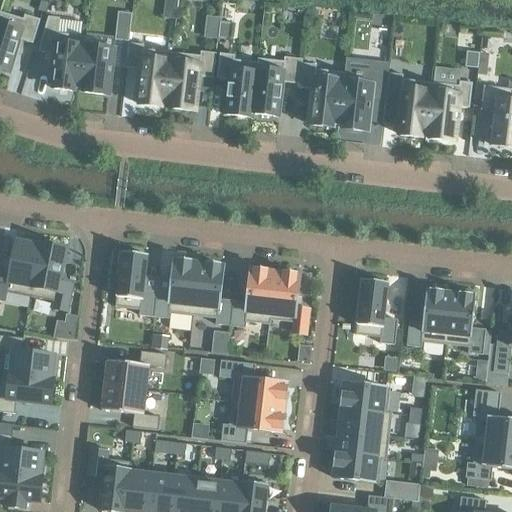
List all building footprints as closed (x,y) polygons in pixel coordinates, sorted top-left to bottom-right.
[(46,14),(49,4),(41,1),(38,12),(46,14)] [(0,71),(10,74),(20,41),(33,45),(41,21),(25,16),(24,20),(0,13),(0,71)] [(115,41),(129,43),(132,15),(118,13),(115,41)] [(41,44),(39,53),(53,55),(50,85),(54,85),(53,90),(74,92),(75,88),(80,88),(85,47),(86,38),(84,38),(86,21),(60,18),(60,19),(48,18),(41,44)] [(220,24),(218,39),(231,40),(232,25),(220,24)] [(126,69),(140,71),(136,101),(140,101),(140,106),(161,109),(161,104),(166,104),(172,54),(144,51),(144,46),(129,44),(126,69)] [(85,47),(80,88),(84,89),(84,93),(109,96),(114,51),(85,47)] [(467,52),(465,68),(478,69),(480,54),(467,52)] [(172,54),(166,104),(171,105),(170,110),(195,113),(200,78),(213,80),(216,55),(201,53),(200,57),(172,54)] [(217,80),(229,81),(225,116),(253,119),(253,115),(252,115),(258,64),(257,64),(234,61),(234,56),(220,55),(217,80)] [(252,115),(253,115),(279,118),(283,84),(298,86),(301,60),(284,58),(283,63),(257,60),(257,64),(258,64),(252,115)] [(298,86),(297,89),(312,91),(308,126),(333,129),(334,124),(339,124),(343,83),(344,84),(345,74),(316,71),(316,66),(302,64),(302,60),(301,60),(298,86)] [(479,66),(478,75),(487,76),(488,67),(479,66)] [(389,75),(386,100),(400,102),(396,131),(400,132),(400,136),(421,139),(421,134),(426,135),(431,84),(403,81),(403,76),(389,75)] [(484,87),(481,112),(495,113),(491,146),(511,148),(511,81),(509,82),(508,90),(484,87)] [(339,124),(343,125),(343,130),(368,133),(373,87),(344,84),(343,83),(339,124)] [(431,84),(426,135),(431,135),(430,140),(455,143),(459,108),(469,109),(472,84),(460,83),(459,87),(431,84)] [(0,272),(0,298),(6,300),(7,293),(31,298),(40,247),(38,247),(38,243),(22,239),(21,243),(17,242),(10,274),(0,272)] [(40,247),(31,298),(55,303),(54,309),(68,312),(73,287),(59,284),(66,249),(41,245),(40,247)] [(117,298),(115,308),(140,311),(139,317),(154,318),(157,293),(144,292),(148,257),(122,254),(117,298)] [(157,293),(154,318),(169,320),(170,314),(193,317),(194,309),(200,263),(173,259),(169,294),(157,293)] [(194,309),(193,317),(216,320),(216,326),(231,327),(234,302),(222,301),(225,266),(200,263),(194,309)] [(234,302),(231,327),(245,329),(246,323),(271,326),(271,322),(270,321),(271,318),(276,272),(250,268),(246,303),(234,302)] [(271,318),(270,321),(271,322),(292,324),(291,335),(308,337),(311,311),(298,309),(302,275),(276,272),(271,318)] [(362,281),(356,336),(381,339),(380,344),(395,346),(398,321),(385,320),(385,314),(386,306),(389,284),(362,281)] [(410,322),(407,347),(422,349),(422,343),(445,346),(451,293),(427,290),(423,324),(410,322)] [(451,293),(445,346),(469,349),(468,354),(483,356),(486,331),(473,329),(476,296),(473,295),(473,291),(460,290),(460,294),(453,293),(451,293)] [(57,322),(54,339),(74,342),(76,326),(57,322)] [(490,346),(486,385),(507,388),(510,358),(511,358),(511,326),(511,332),(511,333),(498,332),(497,346),(490,346)] [(153,336),(151,350),(167,352),(169,337),(153,336)] [(0,337),(0,350),(3,351),(0,374),(51,380),(54,357),(54,356),(22,352),(24,340),(0,337)] [(103,366),(101,383),(105,383),(105,386),(147,391),(150,367),(166,369),(167,356),(141,353),(140,366),(107,362),(107,366),(103,366)] [(221,362),(219,378),(234,380),(231,404),(284,410),(288,385),(254,381),(256,366),(221,362)] [(0,413),(15,415),(16,403),(51,406),(54,380),(51,380),(0,374),(0,376),(0,413)] [(414,378),(413,389),(426,389),(427,379),(414,378)] [(344,382),(341,410),(385,415),(388,387),(344,382)] [(105,386),(102,412),(134,416),(133,429),(159,432),(160,418),(144,416),(147,391),(105,386)] [(476,391),(473,418),(478,418),(476,441),(511,445),(511,420),(498,419),(501,394),(476,391)] [(223,426),(221,443),(247,446),(249,431),(281,434),(284,410),(231,404),(229,426),(223,426)] [(410,409),(410,417),(421,418),(422,410),(410,409)] [(341,410),(338,432),(390,438),(392,416),(385,415),(341,410)] [(410,417),(409,425),(421,426),(421,418),(410,417)] [(0,472),(41,477),(41,475),(44,475),(46,459),(43,459),(44,454),(11,450),(14,426),(0,424),(0,472)] [(194,426),(192,439),(208,441),(210,428),(194,426)] [(126,431),(125,443),(132,444),(133,444),(134,432),(126,431)] [(134,432),(133,444),(141,445),(142,433),(134,432)] [(338,432),(336,453),(387,459),(390,438),(338,432)] [(467,464),(466,479),(491,482),(492,469),(511,471),(511,445),(476,441),(473,465),(467,464)] [(171,443),(169,455),(177,456),(179,444),(171,443)] [(179,444),(177,456),(185,457),(187,445),(179,444)] [(216,449),(215,461),(223,461),(224,450),(216,449)] [(224,450),(223,461),(231,462),(232,451),(224,450)] [(90,451),(88,476),(103,478),(105,460),(107,461),(108,453),(90,451)] [(246,452),(245,464),(269,467),(271,455),(246,452)] [(336,453),(332,479),(379,485),(382,461),(387,462),(387,459),(336,453)] [(412,455),(411,463),(423,464),(424,456),(412,455)] [(102,491),(100,511),(108,511),(124,511),(130,463),(107,461),(105,460),(103,478),(103,484),(102,491)] [(130,463),(124,511),(148,511),(153,475),(131,472),(132,464),(130,463)] [(0,472),(0,499),(10,501),(9,508),(25,510),(26,503),(40,504),(43,478),(41,477),(0,472)] [(153,475),(148,511),(170,511),(175,478),(153,475)] [(175,478),(170,511),(193,511),(197,480),(175,478)] [(197,480),(193,511),(216,511),(220,483),(197,480)] [(220,483),(216,511),(239,511),(243,481),(242,481),(241,485),(220,483)] [(243,481),(239,511),(264,511),(265,510),(266,503),(268,484),(243,481)] [(332,507),(331,511),(392,511),(394,500),(369,497),(367,511),(361,510),(353,509),(332,507)] [(461,499),(459,511),(485,511),(486,501),(461,499)]
